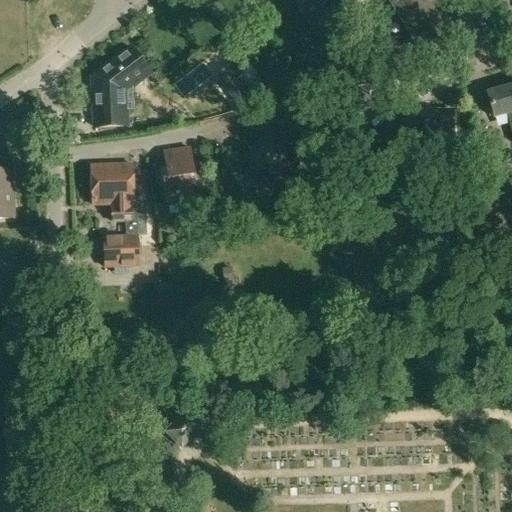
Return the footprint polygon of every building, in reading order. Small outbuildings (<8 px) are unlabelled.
[(237,0),(248,12),(262,0),(237,0)] [(305,0),(299,10),(311,27),(328,14),(322,6),(327,2),(325,0),(305,0)] [(388,0),(394,9),(408,0),(388,0)] [(408,0),(394,9),(407,31),(434,16),(424,0),(408,0)] [(347,21),(351,28),(354,33),(376,19),(370,9),(347,21)] [(448,39),(434,16),(407,31),(422,55),(448,39)] [(383,33),(376,19),(354,33),(360,45),(383,33)] [(330,38),(341,62),(346,59),(334,36),(330,38)] [(93,77),(95,128),(127,127),(126,99),(132,98),(132,88),(150,73),(131,48),(93,77)] [(378,82),(411,75),(395,54),(370,69),(378,82)] [(341,69),(344,87),(369,82),(366,64),(341,69)] [(423,72),(426,76),(436,71),(434,65),(423,72)] [(348,113),(371,109),(367,86),(344,90),(348,113)] [(511,136),(511,92),(510,88),(487,94),(494,118),(506,114),(511,136)] [(452,112),(414,112),(414,155),(452,155),(452,112)] [(288,131),(305,162),(323,151),(320,145),(324,143),(310,119),(288,131)] [(352,128),(329,127),(328,153),(350,154),(352,128)] [(259,185),(285,185),(299,162),(286,139),(257,140),(245,161),(259,185)] [(161,182),(165,208),(192,204),(189,180),(194,180),(190,151),(163,155),(166,182),(161,182)] [(494,158),(485,171),(497,180),(506,166),(494,158)] [(113,221),(126,221),(127,237),(104,238),(106,267),(140,265),(136,201),(133,201),(131,167),(91,167),(93,205),(112,204),(113,221)] [(0,219),(15,219),(12,171),(0,171),(0,219)] [(220,268),(222,288),(233,285),(230,267),(220,268)] [(200,427),(187,416),(185,413),(167,433),(182,447),(200,427)]
